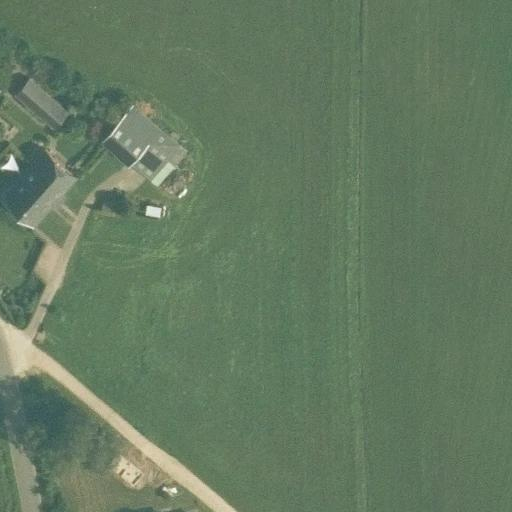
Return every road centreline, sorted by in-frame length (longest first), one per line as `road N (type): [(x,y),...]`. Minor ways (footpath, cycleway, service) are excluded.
road 1 (track): [(0,339),(96,406),(219,511)]
road 2 (unclassified): [(29,511),(0,363)]
